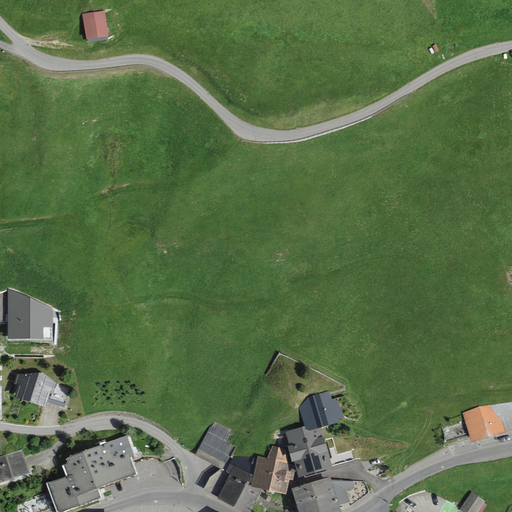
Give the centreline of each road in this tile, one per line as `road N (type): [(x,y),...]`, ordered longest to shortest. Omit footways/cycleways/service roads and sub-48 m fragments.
road 1 (tertiary): [(511,45),(430,74),(357,115),(280,135),(237,126),(184,78),(148,59),(48,63),(0,23)]
road 2 (tertiary): [(511,447),(425,472),(360,510)]
road 3 (tertiary): [(98,511),(166,497),(224,511)]
